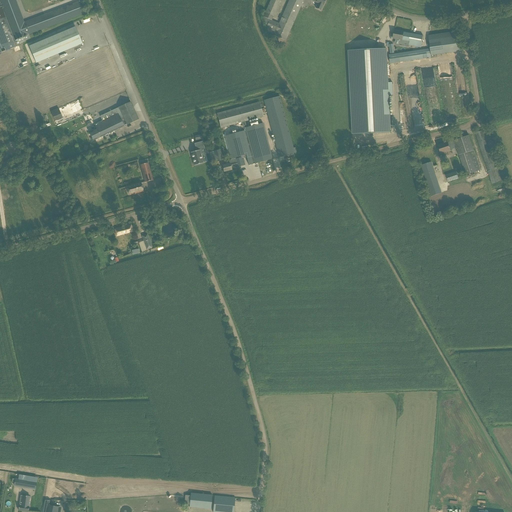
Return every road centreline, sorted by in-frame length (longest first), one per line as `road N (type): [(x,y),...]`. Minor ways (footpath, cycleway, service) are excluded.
road 1 (track): [(181,201),(467,125),(477,105),(462,15)]
road 2 (unclassified): [(258,511),(263,428),(181,201)]
road 3 (unclassified): [(181,201),(97,0)]
road 4 (unclassified): [(0,250),(181,201)]
road 5 (unclassified): [(511,3),(420,17),(371,0)]
